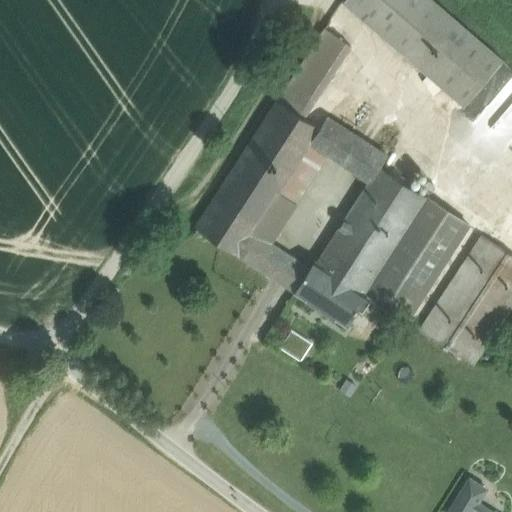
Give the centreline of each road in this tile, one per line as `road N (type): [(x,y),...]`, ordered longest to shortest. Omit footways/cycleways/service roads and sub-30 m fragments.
road 1 (unclassified): [(50,351),(282,0)]
road 2 (tertiary): [(261,511),(50,351)]
